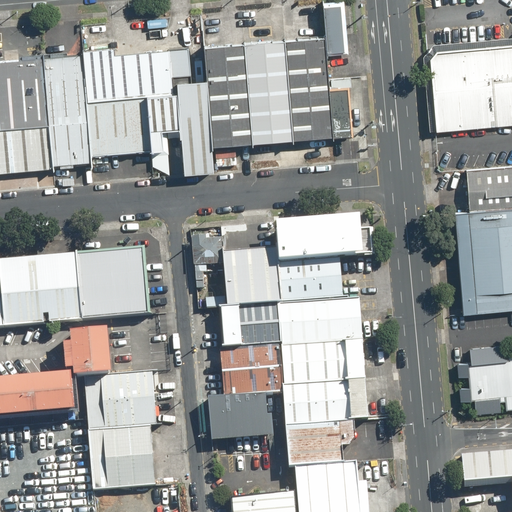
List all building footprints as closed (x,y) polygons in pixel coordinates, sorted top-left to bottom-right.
[(323,38),(324,55),(343,53),(339,3),(320,4),(323,38)] [(323,38),(202,48),(211,146),(330,136),(327,89),(324,55),(323,38)] [(437,130),(511,122),(511,45),(437,52),(430,59),(437,130)] [(116,46),(83,48),(83,54),(87,101),(148,96),(177,94),(179,117),(195,116),(190,47),(117,52),(116,46)] [(44,56),(50,124),(54,164),(93,161),(92,155),(87,101),(83,54),(44,56)] [(44,56),(0,59),(0,115),(1,128),(50,124),(44,56)] [(327,89),(330,136),(348,134),(345,88),(327,89)] [(153,150),(166,149),(165,130),(181,128),(179,117),(177,94),(148,96),(153,150)] [(153,150),(148,96),(87,101),(92,155),(153,150)] [(0,172),(55,167),(54,164),(50,124),(1,128),(0,127),(0,172)] [(471,211),(511,207),(511,167),(468,172),(471,211)] [(455,213),(464,313),(511,308),(511,207),(471,211),(455,213)] [(271,249),(271,263),(335,258),(356,256),(353,224),(270,231),(271,249)] [(190,237),(193,266),(224,263),(223,253),(221,238),(205,238),(205,236),(190,237)] [(141,249),(77,254),(83,319),(107,317),(147,314),(141,249)] [(271,263),(271,249),(223,253),(224,263),(227,307),(274,303),(271,263)] [(0,297),(2,326),(65,321),(83,319),(77,254),(0,260),(0,297)] [(271,263),(274,303),(338,298),(335,258),(271,263)] [(277,344),(358,337),(355,296),(338,298),(274,303),(277,344)] [(227,307),(219,308),(223,349),(277,344),(274,303),(227,307)] [(82,376),(111,373),(107,317),(83,319),(65,321),(70,377),(82,376)] [(277,344),(281,386),(362,379),(358,337),(277,344)] [(221,397),(266,393),(281,392),(281,386),(277,344),(223,349),(217,349),(221,397)] [(511,358),(467,363),(470,399),(511,395),(511,358)] [(82,376),(87,431),(149,426),(157,425),(153,370),(111,373),(82,376)] [(0,419),(67,413),(65,378),(0,383),(0,419)] [(284,425),(338,421),(365,418),(362,379),(281,386),(281,392),(284,425)] [(205,398),(209,441),(269,436),(266,393),(221,397),(205,398)] [(284,425),(288,466),(293,466),(341,462),(338,421),(284,425)] [(149,426),(87,431),(92,491),(155,485),(149,426)] [(511,450),(462,454),(464,487),(511,484),(511,496),(511,450)] [(341,462),(293,466),(295,492),(296,511),(357,511),(353,461),(341,462)] [(296,511),(295,492),(231,498),(232,511),(296,511)]
